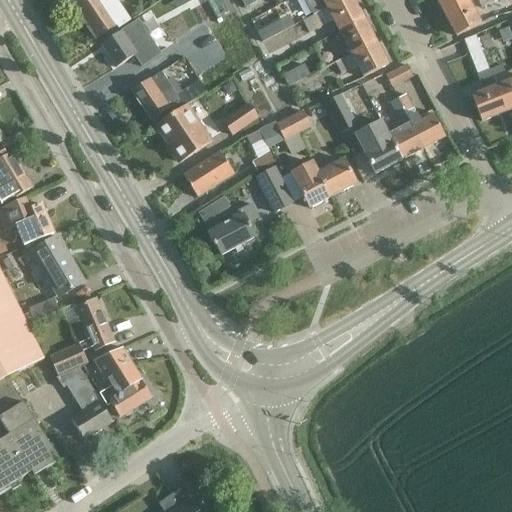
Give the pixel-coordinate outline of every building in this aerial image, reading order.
[(118,29),(129,21),(115,0),(70,0),(96,38),(115,25),(118,29)] [(321,0),(327,10),(344,0),(321,0)] [(344,0),(327,10),(339,32),(363,19),(353,0),(344,0)] [(435,0),(443,14),(468,1),(467,0),(435,0)] [(487,0),(476,0),(481,9),(490,4),(487,0)] [(319,13),(313,1),(304,6),(310,18),(319,13)] [(468,1),(443,14),(455,37),(480,24),(468,1)] [(310,18),(316,30),(325,25),(319,13),(310,18)] [(339,32),(351,55),(375,42),(363,19),(339,32)] [(142,67),(158,57),(148,42),(140,46),(128,27),(101,45),(116,67),(135,55),(142,67)] [(511,41),(508,31),(498,35),(503,46),(511,42),(511,41)] [(375,42),(351,55),(363,79),(388,66),(375,42)] [(349,71),(337,46),(328,51),(340,76),(349,71)] [(303,65),(282,76),(287,87),(309,76),(303,65)] [(392,88),(412,78),(406,65),(386,75),(392,88)] [(500,65),(488,71),(491,79),(504,74),(500,65)] [(491,79),(488,71),(475,76),(478,84),(491,79)] [(132,93),(155,127),(196,98),(190,88),(177,96),(161,73),(132,93)] [(511,80),(495,86),(505,113),(511,109),(511,80)] [(481,122),(505,113),(495,86),(471,96),(481,122)] [(404,113),(412,108),(405,96),(397,100),(404,113)] [(404,113),(397,100),(389,104),(395,117),(404,113)] [(350,128),(338,105),(326,112),(338,134),(350,128)] [(232,136),(257,119),(247,106),(222,123),(232,136)] [(179,164),(211,142),(186,107),(155,128),(179,164)] [(296,135),(310,127),(301,111),(288,118),(296,135)] [(407,119),(409,123),(423,149),(444,138),(430,112),(418,119),(416,114),(407,119)] [(284,141),(296,135),(288,118),(275,125),(284,141)] [(423,149),(409,123),(387,135),(390,142),(400,161),(423,149)] [(246,137),(250,147),(262,141),(258,131),(246,137)] [(351,141),(357,154),(362,151),(374,174),(400,161),(390,142),(376,149),(368,132),(351,141)] [(0,203),(1,205),(12,199),(12,200),(32,189),(11,153),(6,156),(0,145),(0,203)] [(197,198),(232,174),(218,152),(182,176),(197,198)] [(316,173),(330,198),(355,185),(342,160),(316,173)] [(330,198),(316,173),(311,163),(290,174),(308,209),(330,198)] [(260,171),(277,202),(290,195),(273,164),(260,171)] [(22,201),(7,208),(0,211),(0,224),(3,232),(12,228),(20,248),(55,234),(44,207),(27,213),(22,201)] [(248,223),(257,219),(250,205),(237,212),(240,217),(231,221),(230,219),(220,224),(221,226),(206,234),(213,247),(214,246),(220,256),(255,238),(248,223)] [(59,298),(83,283),(58,241),(34,255),(59,298)] [(0,384),(9,380),(44,362),(0,272),(0,384)] [(28,310),(33,323),(58,312),(53,299),(28,310)] [(58,378),(80,368),(86,365),(82,354),(93,349),(95,353),(115,345),(98,301),(78,309),(91,342),(50,359),(58,378)] [(120,420),(154,399),(124,351),(96,364),(111,389),(100,396),(108,408),(112,406),(120,420)] [(113,422),(80,368),(58,378),(57,378),(64,389),(67,386),(83,412),(72,420),(84,440),(113,422)] [(9,380),(0,384),(0,495),(36,474),(38,478),(61,463),(9,380)] [(196,511),(181,489),(156,506),(160,511),(196,511)]
